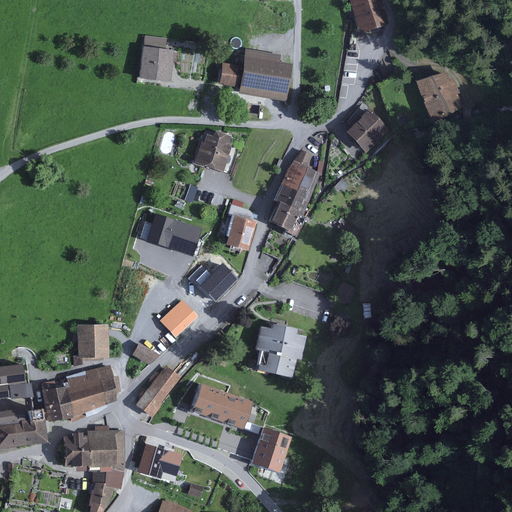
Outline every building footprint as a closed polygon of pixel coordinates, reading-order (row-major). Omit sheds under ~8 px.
[(378,0),(347,0),(358,33),(385,25),(378,0)] [(144,36),(143,47),(164,50),(165,39),(144,36)] [(143,47),(141,47),(137,79),(168,83),(172,51),(164,50),(143,47)] [(280,55),(244,49),(241,66),(238,88),(237,94),(284,101),(290,64),(279,62),(280,55)] [(238,88),(241,66),(221,62),(217,85),(238,88)] [(448,71),(419,83),(436,121),(465,108),(448,71)] [(236,112),(237,102),(228,101),(227,111),(236,112)] [(367,109),(343,132),(363,153),(387,130),(367,109)] [(211,137),(206,135),(202,144),(200,143),(193,162),(221,173),(232,143),(228,142),(230,138),(213,131),(211,137)] [(310,155),(300,151),(291,161),(287,168),(311,180),(315,171),(305,167),(310,155)] [(311,180),(287,168),(272,201),(276,203),(267,222),(286,231),(285,232),(294,237),(303,218),(295,215),(311,180)] [(342,179),(332,188),(337,193),(340,191),(342,193),(349,186),(342,179)] [(189,184),(183,200),(192,203),(197,187),(189,184)] [(248,212),(246,219),(258,221),(260,214),(248,212)] [(202,228),(155,214),(147,243),(194,256),(202,228)] [(254,222),(230,215),(223,236),(226,237),(224,244),(246,250),(254,222)] [(342,220),(335,229),(351,242),(358,233),(342,220)] [(269,232),(263,251),(278,259),(291,240),(273,231),(272,231),(271,231),(269,231),(269,232)] [(239,279),(222,263),(199,287),(216,303),(239,279)] [(336,295),(340,282),(295,267),(285,278),(336,295)] [(355,287),(340,282),(336,295),(335,299),(350,304),(355,287)] [(180,300),(158,321),(174,337),(196,316),(180,300)] [(269,329),(258,326),(253,351),(258,352),(254,370),(290,377),(294,359),(299,360),(304,337),(294,335),(295,329),(282,326),(270,324),(269,329)] [(105,326),(76,325),(76,356),(73,356),(73,365),(81,365),(81,358),(105,358),(105,326)] [(159,328),(149,336),(151,338),(147,341),(151,347),(157,343),(157,344),(166,338),(159,328)] [(159,356),(137,343),(131,354),(147,365),(159,356)] [(20,364),(0,366),(0,398),(6,397),(4,385),(23,382),(20,364)] [(109,365),(84,371),(87,383),(98,380),(102,405),(114,401),(113,394),(119,392),(116,376),(112,377),(111,370),(109,365)] [(165,366),(134,405),(149,417),(180,378),(165,366)] [(87,383),(84,371),(65,377),(66,383),(67,388),(74,386),(82,413),(83,418),(95,414),(93,408),(102,405),(98,380),(87,383)] [(38,381),(40,391),(55,388),(53,379),(38,381)] [(30,383),(8,386),(10,399),(31,397),(30,383)] [(67,388),(66,383),(60,384),(61,387),(55,388),(40,391),(43,408),(44,416),(46,423),(69,418),(82,413),(74,386),(67,388)] [(250,402),(198,384),(189,412),(240,430),(250,402)] [(30,400),(32,410),(40,408),(38,398),(30,400)] [(23,408),(0,411),(0,448),(45,442),(42,417),(39,417),(37,409),(24,411),(23,408)] [(82,413),(69,418),(71,423),(83,418),(82,413)] [(246,422),(243,429),(258,435),(260,427),(246,422)] [(69,436),(61,436),(62,468),(92,468),(105,469),(122,473),(125,456),(123,430),(108,431),(108,426),(94,427),(94,431),(86,431),(87,438),(80,438),(80,433),(69,433),(69,436)] [(289,437),(262,427),(249,464),(276,473),(289,437)] [(145,444),(135,471),(158,478),(167,452),(145,444)] [(122,473),(105,469),(102,486),(112,488),(119,489),(122,473)] [(180,493),(192,499),(197,489),(186,483),(180,493)] [(112,488),(102,486),(93,485),(92,491),(90,491),(86,506),(88,507),(86,511),(100,511),(105,506),(112,488)] [(192,511),(164,500),(158,511),(192,511)]
